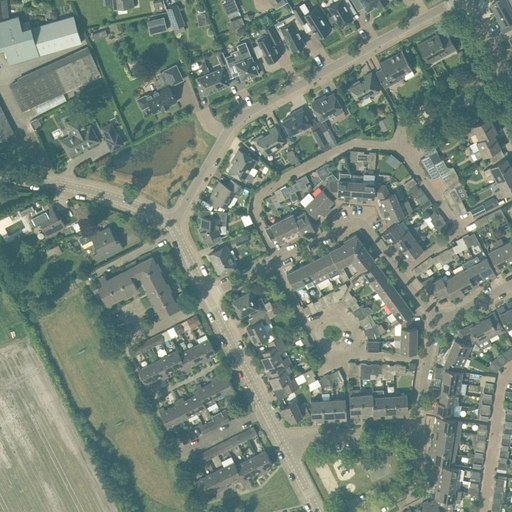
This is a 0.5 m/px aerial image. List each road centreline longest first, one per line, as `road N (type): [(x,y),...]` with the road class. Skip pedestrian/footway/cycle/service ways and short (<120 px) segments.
road 1 (residential): [(170,225),(243,113),(460,0)]
road 2 (residential): [(276,260),(253,214),(259,193),(349,144),(398,145)]
road 3 (unclassified): [(170,225),(109,197),(0,173)]
road 4 (residential): [(398,145),(458,229),(400,274)]
road 5 (unclassified): [(286,450),(209,296)]
road 6 (residential): [(276,260),(358,221),(400,274)]
road 7 (residential): [(286,450),(315,435),(415,429)]
